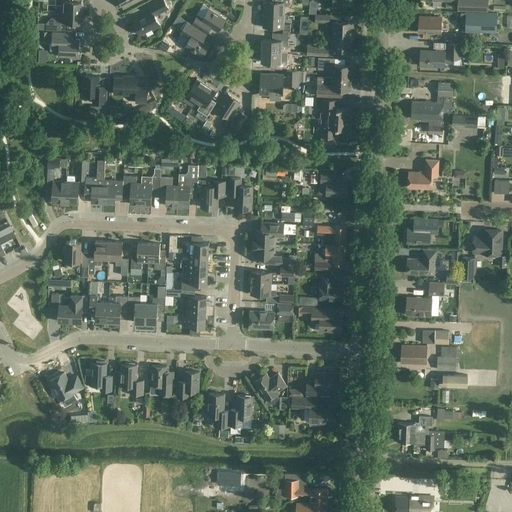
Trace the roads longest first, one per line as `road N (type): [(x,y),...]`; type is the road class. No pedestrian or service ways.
road 1 (residential): [(231,344),(235,243),(220,230),(65,224),(35,261),(0,280)]
road 2 (unclassified): [(368,349),(382,0)]
road 3 (residential): [(231,344),(84,338),(21,364),(0,334)]
road 4 (unclassified): [(361,511),(368,349)]
road 5 (track): [(511,464),(363,453)]
road 6 (residential): [(368,349),(231,344)]
